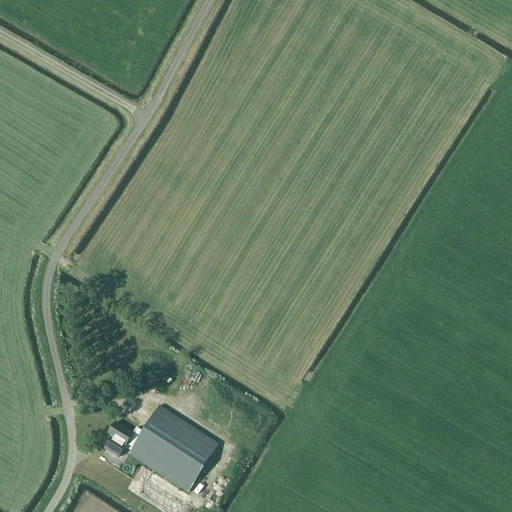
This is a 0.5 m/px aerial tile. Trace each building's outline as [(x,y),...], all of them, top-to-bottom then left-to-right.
[(100,340),(102,346),(110,343),(108,337),(100,340)] [(181,401),(190,406),(197,391),(188,387),(181,401)] [(237,394),(234,402),(230,400),(221,419),(219,418),(214,427),(227,433),(244,398),(237,394)] [(162,511),(177,511),(219,446),(159,408),(143,434),(136,430),(133,434),(116,423),(107,437),(131,453),(129,456),(144,466),(128,490),(162,511)] [(282,463),(290,451),(286,448),(278,460),(282,463)] [(283,481),(297,456),(292,453),(275,484),(294,494),(297,489),(283,481)] [(254,478),(257,473),(247,468),(244,473),(254,478)]
